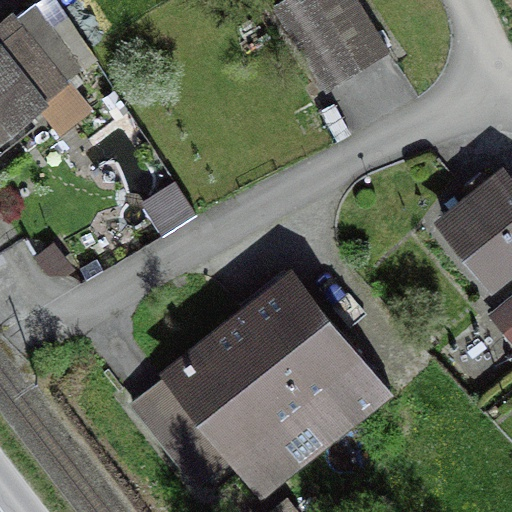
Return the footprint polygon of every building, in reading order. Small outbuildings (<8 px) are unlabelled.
[(356,0),(275,0),(273,2),(326,88),(389,50),(356,0)] [(39,102),(63,83),(11,17),(0,25),(0,135),(40,104),(39,102)] [(491,278),(511,260),(511,184),(503,173),(445,219),(491,278)] [(135,402),(198,482),(262,432),(287,465),(380,386),(282,280),(135,402)] [(511,297),(500,307),(511,321),(511,297)]
